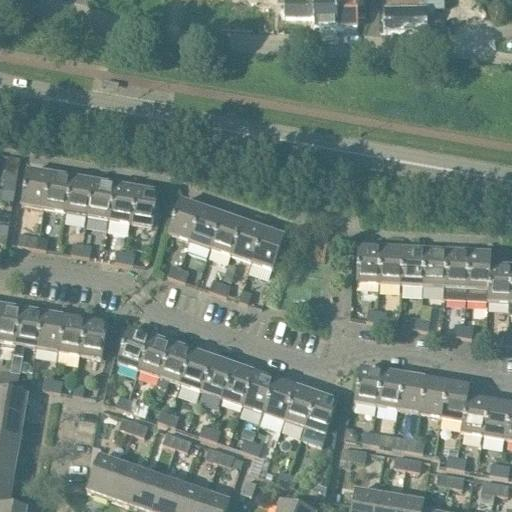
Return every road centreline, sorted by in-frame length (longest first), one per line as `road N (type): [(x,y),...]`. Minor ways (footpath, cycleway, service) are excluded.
road 1 (residential): [(511,382),(341,347),(322,375),(163,316),(116,282),(33,267),(0,279)]
road 2 (residential): [(0,2),(203,42),(511,61)]
road 3 (tertiary): [(511,182),(75,105)]
